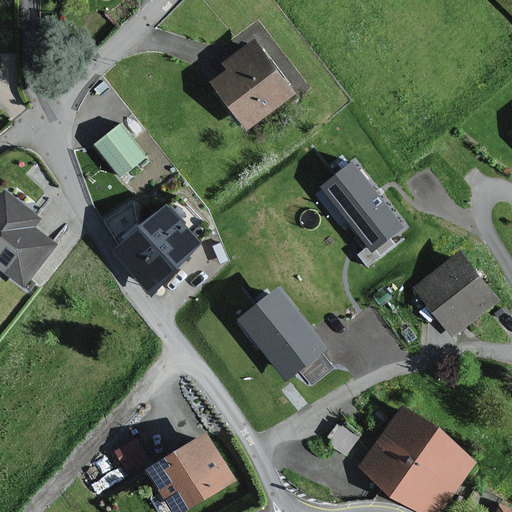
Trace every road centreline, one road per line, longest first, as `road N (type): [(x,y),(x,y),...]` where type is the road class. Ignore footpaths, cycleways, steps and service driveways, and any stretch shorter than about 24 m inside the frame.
road 1 (residential): [(43,111),(119,269),(235,418),(289,511)]
road 2 (residential): [(43,111),(164,0)]
